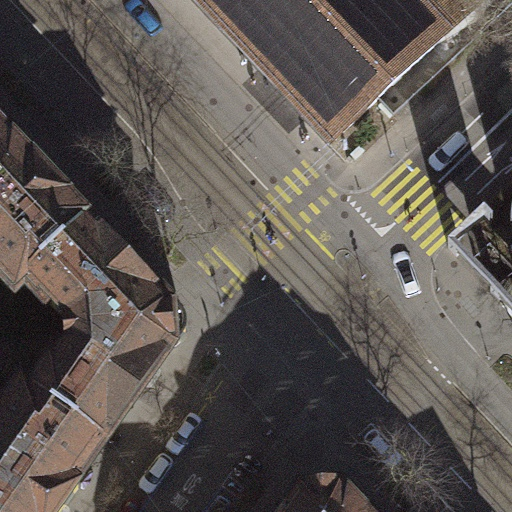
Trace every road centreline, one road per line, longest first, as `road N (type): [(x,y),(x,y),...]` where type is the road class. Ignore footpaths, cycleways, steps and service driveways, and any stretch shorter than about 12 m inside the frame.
road 1 (tertiary): [(322,290),(48,0)]
road 2 (tertiary): [(511,497),(322,290)]
road 3 (residential): [(322,290),(169,511)]
road 4 (residential): [(511,108),(322,290)]
